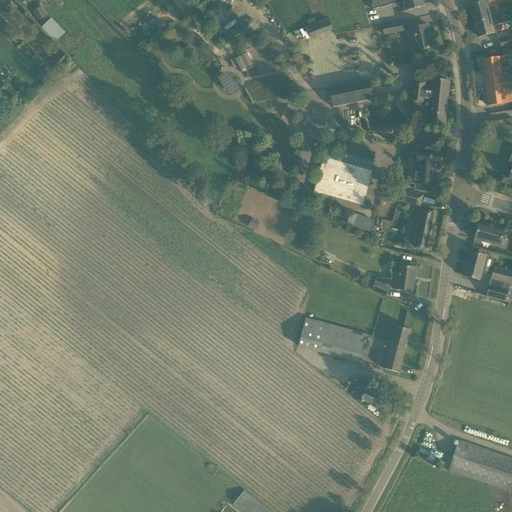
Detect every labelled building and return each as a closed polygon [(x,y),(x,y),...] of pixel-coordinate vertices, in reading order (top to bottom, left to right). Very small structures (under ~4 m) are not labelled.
[(370,0),(372,5),(371,5),(372,9),(402,2),(404,12),(423,7),(421,0),(370,0)] [(474,24),(480,22),(479,21),(486,20),(486,21),(489,20),(491,27),(498,25),(504,23),(501,13),(491,16),(487,2),(470,6),(474,24)] [(33,11),(38,21),(47,17),(42,7),(33,11)] [(41,29),(55,43),(65,33),(51,19),(41,29)] [(311,39),(332,31),(328,19),(306,27),(311,39)] [(474,24),(478,37),(493,33),(500,31),(498,25),(491,27),(489,20),(486,21),(486,20),(479,21),(480,22),(474,24)] [(383,35),(404,31),(402,23),(382,27),(383,35)] [(410,39),(412,52),(433,47),(428,25),(408,30),(410,39)] [(507,38),(498,40),(500,48),(511,45),(511,30),(506,32),(507,38)] [(508,68),(506,57),(482,60),(488,106),(511,103),(507,74),(500,75),(499,70),(499,69),(508,68)] [(425,128),(434,129),(444,130),(449,81),(432,79),(431,88),(425,88),(426,82),(413,81),(411,104),(424,105),(424,101),(429,101),(428,120),(426,120),(425,128)] [(368,80),(328,88),(332,108),(372,100),(368,80)] [(324,158),(315,192),(363,206),(372,171),(370,171),(375,153),(347,145),(342,163),(324,158)] [(415,149),(410,154),(407,183),(415,184),(414,190),(432,192),(432,185),(433,186),(434,170),(433,170),(433,167),(439,168),(439,162),(441,163),(442,155),(440,155),(440,150),(433,149),(433,147),(426,147),(426,149),(418,148),(417,150),(415,149)] [(394,182),(394,188),(400,190),(403,191),(404,183),(394,182)] [(404,191),(401,201),(420,206),(423,196),(404,191)] [(436,212),(420,208),(411,248),(427,251),(436,212)] [(354,227),(354,228),(369,234),(374,221),(359,215),(358,216),(354,227)] [(500,247),(504,230),(479,223),(474,240),(500,247)] [(486,257),(470,252),(467,262),(466,267),(463,276),(480,281),(482,273),(489,275),(493,259),(486,258),(486,257)] [(367,288),(367,289),(371,290),(371,291),(387,297),(390,288),(392,289),(412,292),(415,269),(401,267),(401,264),(392,262),(390,274),(391,274),(390,279),(376,278),(375,282),(370,280),(369,284),(363,282),(362,286),(367,288)] [(511,273),(494,268),(486,297),(510,304),(511,295),(511,273)] [(372,337),(306,319),(299,347),(364,365),(372,337)] [(383,369),(384,369),(399,373),(410,331),(395,326),(383,369)] [(511,460),(468,444),(459,441),(448,471),(508,492),(511,479),(511,460)] [(269,511),(244,492),(233,506),(240,511),(269,511)]
